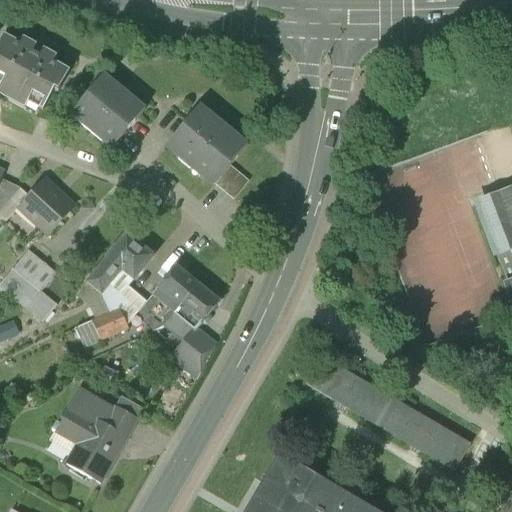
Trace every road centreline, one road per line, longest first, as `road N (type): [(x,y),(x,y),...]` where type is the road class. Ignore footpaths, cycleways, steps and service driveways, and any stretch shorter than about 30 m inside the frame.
road 1 (residential): [(0,133),(164,194),(277,285)]
road 2 (tertiary): [(333,19),(320,170),(277,285)]
road 3 (tertiary): [(277,285),(154,511)]
road 4 (tertiary): [(511,12),(333,19)]
road 5 (tertiary): [(333,19),(167,0)]
